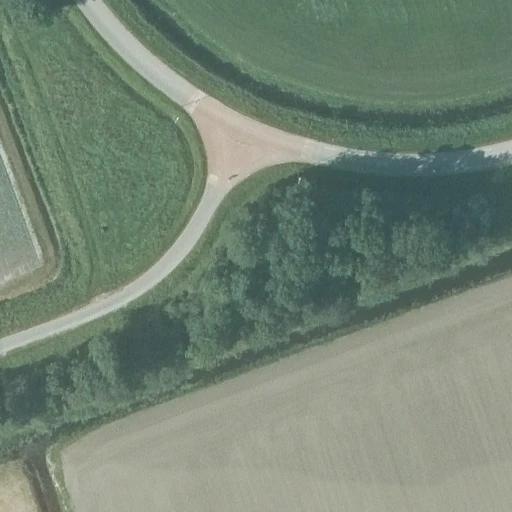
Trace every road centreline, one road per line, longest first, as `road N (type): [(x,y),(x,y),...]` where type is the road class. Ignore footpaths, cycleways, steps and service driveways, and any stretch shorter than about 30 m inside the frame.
road 1 (unclassified): [(0,347),(120,301),(172,265),(243,143)]
road 2 (unclassified): [(243,143),(338,167),(420,171),(511,153)]
road 3 (unclassified): [(243,143),(199,116),(81,0)]
